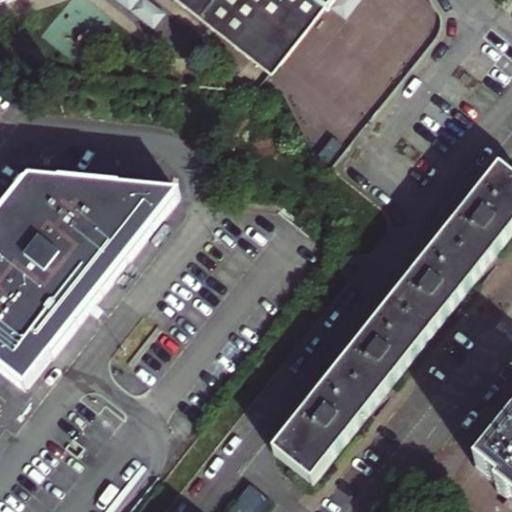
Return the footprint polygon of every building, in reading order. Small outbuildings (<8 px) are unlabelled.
[(181,0),(276,75),(333,4),(336,0),(181,0)] [(279,453),(316,484),(353,437),(404,373),(458,305),(505,245),(511,237),(511,186),(499,176),(465,218),(411,286),(361,349),(310,414),(279,453)] [(29,185),(0,222),(0,372),(24,392),(178,200),(29,185)] [(511,511),(511,435),(481,474),(511,499),(505,507),(510,511),(511,511)] [(248,488),(228,511),(266,511),(271,506),(248,488)]
